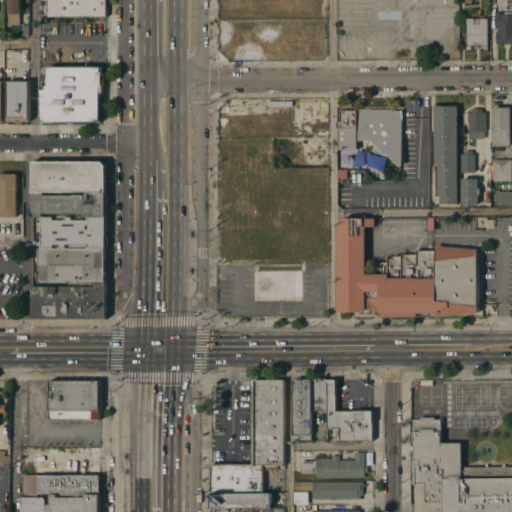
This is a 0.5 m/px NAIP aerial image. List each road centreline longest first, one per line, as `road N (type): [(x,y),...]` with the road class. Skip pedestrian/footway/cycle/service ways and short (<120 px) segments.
road 1 (residential): [(511,79),(147,82)]
road 2 (primary): [(174,349),(176,0)]
road 3 (residential): [(174,315),(200,289),(199,0)]
road 4 (residential): [(125,0),(125,296),(144,315)]
road 5 (primary): [(390,348),(174,349)]
road 6 (residential): [(390,348),(390,511)]
road 7 (primary): [(144,349),(140,511)]
road 8 (primary): [(147,191),(144,349)]
road 9 (residential): [(148,145),(0,143)]
road 10 (residential): [(143,378),(116,412),(116,511)]
road 11 (residential): [(191,511),(193,413),(173,383)]
road 12 (primary): [(171,511),(173,383)]
road 13 (primary): [(144,349),(18,350)]
